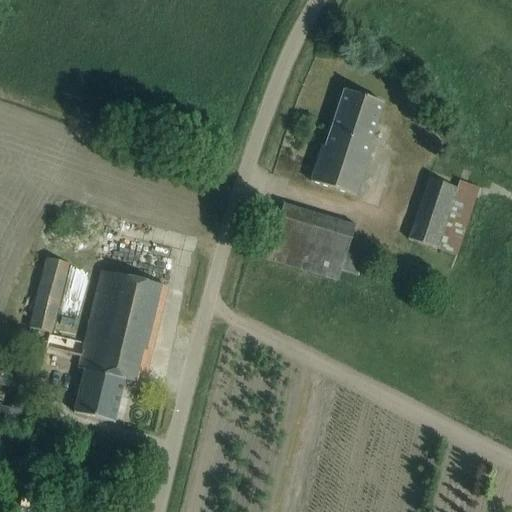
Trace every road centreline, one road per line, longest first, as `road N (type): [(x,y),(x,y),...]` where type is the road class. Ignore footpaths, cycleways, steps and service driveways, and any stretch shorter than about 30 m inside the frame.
road 1 (unclassified): [(159,511),(224,234),(284,56),(319,0)]
road 2 (track): [(207,305),(511,457)]
